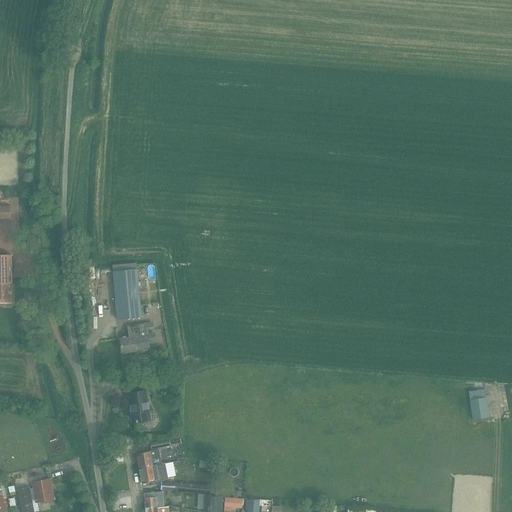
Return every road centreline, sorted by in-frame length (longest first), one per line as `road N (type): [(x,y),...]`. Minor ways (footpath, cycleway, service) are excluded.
road 1 (unclassified): [(102,511),(64,266),(72,48)]
road 2 (track): [(120,0),(107,71),(97,249),(106,256),(165,254),(185,368)]
road 3 (track): [(89,425),(60,383),(33,272)]
road 4 (track): [(64,232),(80,133),(103,119)]
